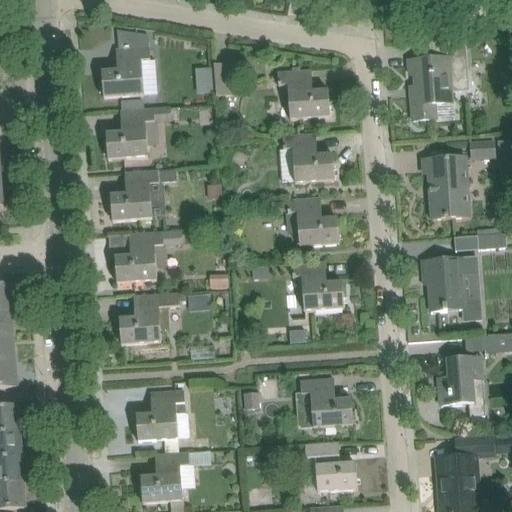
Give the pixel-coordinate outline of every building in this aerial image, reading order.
[(420,0),(422,13),(453,11),(453,18),(474,16),(473,0),(420,0)] [(103,100),(158,96),(155,62),(150,62),(148,37),(117,32),(119,51),(115,51),(116,73),(101,74),(103,100)] [(466,37),(456,37),(436,39),(438,61),(408,63),(409,77),(415,76),(417,98),(411,98),(413,123),(436,121),(435,106),(453,105),(452,94),(471,93),(466,37)] [(214,67),(216,87),(217,99),(235,98),(232,66),(214,67)] [(213,94),(212,68),(196,68),(197,94),(213,94)] [(288,87),(289,98),(291,121),(330,118),(328,93),(312,94),(311,73),(278,75),(279,87),(288,87)] [(148,159),(147,147),(160,146),(158,124),(171,123),(171,110),(119,113),(121,136),(106,137),(108,162),(148,159)] [(296,138),(282,139),(283,152),(293,152),(295,186),(334,183),(332,157),(317,158),(316,137),(296,138)] [(471,144),(472,162),(495,160),(494,143),(471,144)] [(466,161),(443,162),(424,164),(425,177),(430,176),(433,222),(470,219),(466,161)] [(153,233),(152,221),(150,187),(159,186),(158,173),(124,176),(125,197),(110,198),(112,223),(122,223),(123,235),(153,233)] [(222,185),(207,186),(208,200),(223,199),(222,185)] [(287,203),(288,216),(297,215),(300,249),(339,246),(338,221),(322,222),(320,201),(287,203)] [(182,233),(162,235),(128,237),(130,259),(115,260),(117,286),(157,282),(156,271),(168,270),(167,247),(183,246),(182,233)] [(479,252),(502,250),(501,236),(477,238),(479,252)] [(443,262),(423,263),(424,276),(433,276),(434,286),(429,286),(431,315),(450,313),(465,312),(464,303),(481,302),(479,275),(478,259),(463,260),(443,262)] [(325,265),(305,266),(292,267),(293,279),(302,278),(305,313),(344,310),(342,285),(326,286),(325,265)] [(9,289),(4,289),(3,276),(0,276),(0,314),(10,314),(9,289)] [(229,290),(228,277),(210,278),(210,291),(229,290)] [(186,295),(167,297),(133,299),(135,320),(119,321),(121,348),(161,345),(160,331),(169,331),(168,310),(180,309),(180,303),(187,303),(186,295)] [(0,339),(12,339),(10,314),(0,314),(0,339)] [(305,332),(289,333),(290,345),(306,344),(305,332)] [(511,351),(511,336),(480,339),(481,353),(511,351)] [(0,364),(14,363),(12,339),(0,339),(0,364)] [(481,359),(459,361),(448,361),(450,379),(440,380),(442,409),(469,407),(470,419),(485,418),(482,372),(481,359)] [(14,363),(0,364),(0,389),(16,389),(14,363)] [(334,380),(315,382),(301,383),(302,397),(311,396),(314,430),(353,427),(351,401),(336,402),(334,380)] [(184,393),(175,393),(151,395),(152,416),(137,418),(138,443),(178,441),(177,416),(185,415),(184,393)] [(244,396),(245,413),(260,411),(259,395),(244,396)] [(0,436),(19,435),(17,409),(0,410),(0,436)] [(0,461),(21,460),(19,435),(0,436),(0,461)] [(455,440),(457,460),(437,461),(437,463),(439,463),(442,502),(439,502),(440,511),(488,511),(488,503),(478,500),(476,460),(495,459),(495,456),(511,454),(511,438),(495,440),(495,438),(455,440)] [(320,446),(305,447),(306,460),(316,459),(318,493),(338,492),(358,491),(356,465),(341,466),(339,445),(320,446)] [(210,453),(188,454),(155,456),(157,479),(141,480),(143,505),(183,502),(180,468),(189,468),(189,467),(211,466),(210,453)] [(0,486),(23,485),(21,460),(0,461),(0,486)] [(23,485),(0,486),(0,511),(25,510),(23,485)]
